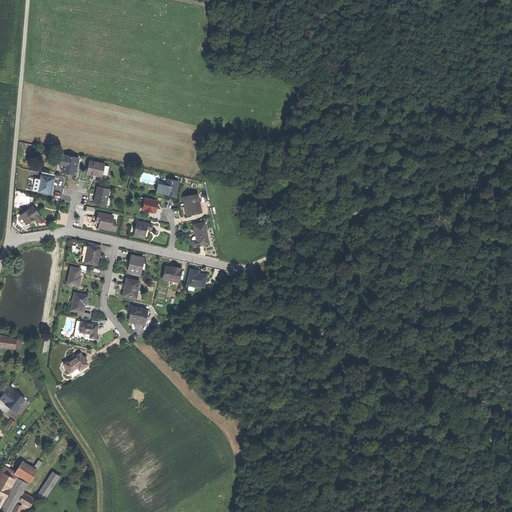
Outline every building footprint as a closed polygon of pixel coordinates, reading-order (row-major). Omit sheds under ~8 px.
[(78,158),(62,155),(58,171),(67,173),(73,174),(74,166),(76,167),(78,158)] [(104,163),(89,160),(86,173),(92,174),(101,176),(104,163)] [(40,179),(34,178),(32,190),(50,194),(51,186),(53,178),(40,175),(40,179)] [(167,179),(166,184),(166,185),(164,194),(170,195),(174,196),(178,182),(167,179)] [(166,185),(157,184),(155,192),(164,194),(166,185)] [(109,189),(97,186),(95,194),(93,202),(105,205),(109,189)] [(197,193),(182,196),(184,206),(186,214),(200,211),(197,193)] [(156,201),(144,198),(141,210),(153,212),(154,206),(156,201)] [(32,206),(20,215),(28,226),(35,221),(36,223),(39,220),(41,218),(32,206)] [(112,225),(113,223),(113,220),(111,220),(112,215),(98,212),(96,222),(99,223),(98,228),(102,229),(109,230),(110,225),(112,225)] [(151,224),(136,221),(133,235),(138,236),(143,237),(145,229),(149,230),(151,224)] [(194,231),(195,236),(196,240),(192,241),(193,246),(207,243),(203,223),(193,225),(194,231)] [(99,249),(100,245),(88,243),(88,244),(86,244),(85,246),(87,247),(86,254),(85,259),(85,263),(97,265),(98,258),(98,257),(98,254),(99,249)] [(137,258),(131,256),(128,272),(140,275),(142,269),(143,264),(144,259),(137,258)] [(80,269),(71,267),(68,284),(79,287),(80,282),(81,278),(80,278),(81,270),(81,269),(80,269)] [(172,269),(166,268),(163,280),(178,283),(181,270),(175,269),(172,268),(172,269)] [(195,272),(191,271),(187,287),(195,288),(196,286),(204,288),(206,277),(199,276),(195,275),(195,272)] [(139,283),(126,280),(124,288),(122,297),(135,300),(139,283)] [(72,307),(71,311),(84,313),(85,306),(87,306),(87,302),(89,297),(75,294),(73,302),(71,301),(70,306),(72,307)] [(143,327),(147,311),(132,308),(131,314),(130,314),(129,316),(129,318),(130,318),(129,324),(143,327)] [(98,325),(82,322),(80,333),(81,333),(80,338),(94,341),(94,339),(96,339),(97,331),(98,325)] [(0,346),(9,348),(10,340),(6,340),(6,338),(2,337),(0,336),(0,346)] [(9,348),(14,348),(15,338),(6,338),(6,340),(10,340),(9,348)] [(64,365),(70,373),(78,368),(80,371),(88,365),(83,358),(80,354),(64,365)] [(72,376),(80,371),(78,368),(70,373),(72,376)] [(3,401),(6,403),(10,406),(11,409),(16,413),(20,409),(20,406),(25,400),(16,392),(15,394),(8,388),(0,398),(0,399),(1,398),(3,401)] [(22,461),(14,473),(19,475),(26,464),(22,461)] [(33,468),(37,471),(42,463),(38,461),(33,468)] [(24,492),(37,471),(33,468),(26,464),(19,475),(10,489),(4,500),(0,508),(0,511),(12,511),(18,502),(24,492)] [(0,473),(0,484),(10,489),(19,475),(14,473),(3,467),(0,473)] [(52,472),(39,493),(46,498),(59,477),(52,472)] [(0,484),(0,497),(4,500),(10,489),(0,484)] [(18,502),(22,505),(29,508),(34,498),(24,492),(18,502)] [(17,511),(22,505),(18,502),(12,511),(17,511)]
